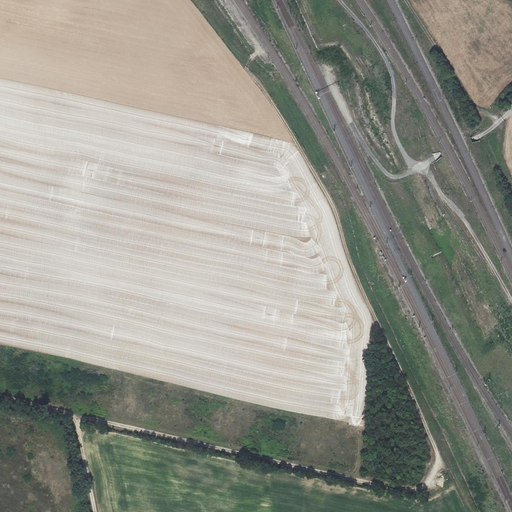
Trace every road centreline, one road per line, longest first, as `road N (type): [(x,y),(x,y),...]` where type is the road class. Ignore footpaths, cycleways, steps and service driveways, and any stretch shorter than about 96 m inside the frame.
road 1 (track): [(259,51),(248,73),(333,207),(353,272),(438,457),(435,474),(411,490),(85,417),(77,428),(94,511)]
road 2 (track): [(339,0),(391,72),(401,150),(462,215),(511,300)]
road 3 (track): [(502,118),(394,176),(361,140),(329,82)]
